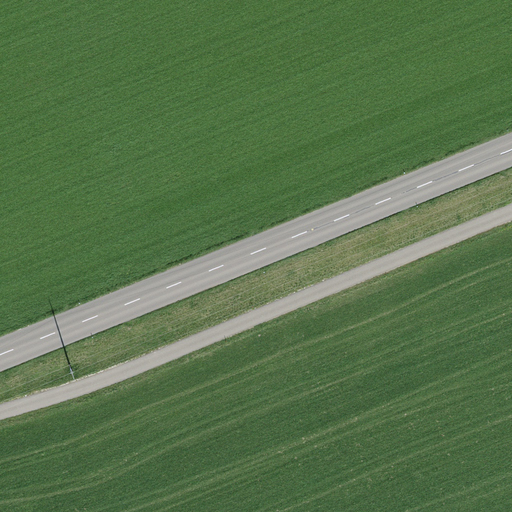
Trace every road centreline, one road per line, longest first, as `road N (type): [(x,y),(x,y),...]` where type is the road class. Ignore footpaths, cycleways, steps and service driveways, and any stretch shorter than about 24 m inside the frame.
road 1 (tertiary): [(511,149),(0,354)]
road 2 (track): [(511,210),(0,411)]
